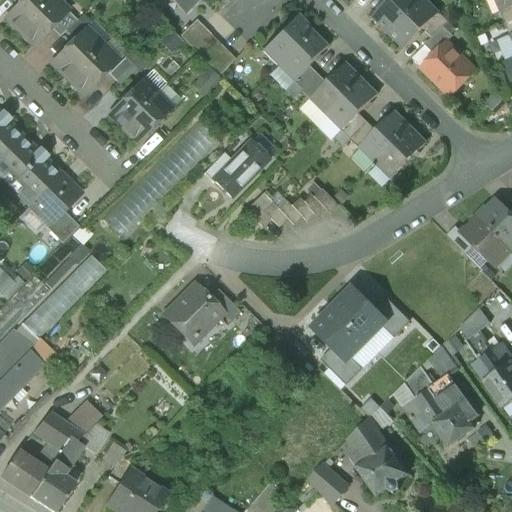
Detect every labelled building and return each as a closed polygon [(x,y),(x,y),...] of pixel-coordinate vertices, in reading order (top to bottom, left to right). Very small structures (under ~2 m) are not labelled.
[(23,0),(22,2),(5,18),(20,33),(52,0),(23,0)] [(68,13),(54,0),(52,0),(20,33),(34,47),(51,30),(68,13)] [(200,0),(199,0),(168,0),(184,16),(200,0)] [(390,0),(371,19),(387,35),(421,0),(390,0)] [(424,0),(421,0),(387,35),(403,51),(422,31),(439,15),(424,0)] [(511,0),(494,0),(500,14),(511,9),(511,0)] [(511,9),(500,14),(505,25),(511,22),(511,9)] [(68,13),(51,30),(59,39),(65,33),(76,22),(68,13)] [(76,22),(65,33),(74,41),(84,30),(91,24),(82,15),(76,22)] [(439,15),(422,31),(431,39),(442,28),(447,23),(439,15)] [(297,16),(261,52),(277,68),(313,32),(297,16)] [(196,22),(180,38),(193,52),(210,36),(196,22)] [(431,39),(424,46),(434,56),(445,44),(446,45),(453,38),(442,28),(431,39)] [(74,41),(51,64),(69,82),(102,48),(84,30),(74,41)] [(313,32),(277,68),(293,84),(309,68),(329,48),(313,32)] [(210,36),(193,52),(202,61),(218,45),(210,36)] [(434,56),(421,69),(451,98),(475,74),(446,45),(445,44),(434,56)] [(218,45),(202,61),(210,69),(226,53),(218,45)] [(102,48),(69,82),(84,96),(93,86),(96,87),(103,81),(103,77),(117,63),(102,48)] [(226,53),(210,69),(219,78),(235,62),(226,53)] [(125,59),(108,76),(116,84),(133,67),(125,59)] [(326,84),(310,101),(326,117),(361,81),(345,65),(326,84)] [(223,82),(207,67),(194,79),(209,95),(223,82)] [(293,84),(292,84),(301,93),(318,76),(309,68),(293,84)] [(151,73),(142,82),(156,96),(165,87),(151,73)] [(318,76),(301,93),(309,101),(310,101),(326,84),(318,76)] [(361,81),(326,117),(342,132),(358,116),(377,96),(361,81)] [(142,82),(127,97),(124,96),(117,102),(118,105),(108,115),(123,130),(156,96),(142,82)] [(165,87),(156,96),(170,111),(180,101),(165,87)] [(495,94),(484,106),(492,113),(503,102),(495,94)] [(156,96),(123,130),(137,144),(147,134),(150,135),(157,128),(156,125),(170,111),(156,96)] [(326,117),(310,101),(309,101),(299,111),(315,127),(326,117)] [(37,152),(8,123),(10,121),(2,113),(0,114),(0,180),(2,182),(7,176),(21,190),(16,196),(28,208),(60,175),(45,161),(47,158),(39,150),(37,152)] [(375,133),(359,149),(374,165),(410,130),(395,114),(375,133)] [(342,132),(341,133),(350,141),(366,124),(358,116),(342,132)] [(341,133),(342,132),(326,117),(315,127),(331,143),(334,140),(341,133)] [(366,124),(350,141),(350,142),(358,150),(359,149),(375,133),(366,124)] [(410,130),(374,165),(390,181),(426,145),(410,130)] [(350,141),(341,133),(334,140),(343,149),(350,142),(350,141)] [(250,145),(213,183),(230,198),(266,161),(250,145)] [(156,168),(103,221),(119,237),(173,184),(156,168)] [(60,175),(28,208),(29,209),(46,226),(47,227),(48,228),(63,214),(80,196),(60,175)] [(331,216),(339,207),(323,191),(315,199),(327,212),(331,216)] [(315,199),(311,196),(303,204),(314,216),(319,221),(327,212),(315,199)] [(303,204),(298,200),(290,208),(301,219),(306,225),(314,216),(303,204)] [(511,251),(511,217),(496,202),(488,210),(485,210),(482,213),(482,216),(479,219),(511,251)] [(290,208),(285,203),(276,211),(287,222),(292,227),(301,219),(290,208)] [(262,213),(253,204),(244,212),(261,229),(269,221),(262,213)] [(276,211),(271,205),(262,213),(269,221),(278,230),(287,222),(276,211)] [(46,226),(29,209),(18,221),(34,237),(46,226)] [(63,214),(48,228),(47,227),(45,230),(61,246),(78,229),(63,214)] [(511,251),(479,219),(477,221),(474,221),(471,225),(471,228),(463,236),(462,236),(474,249),(495,269),(511,251)] [(474,249),(462,236),(463,236),(455,229),(447,237),(466,257),(474,249)] [(88,258),(21,326),(37,342),(104,274),(88,258)] [(0,273),(0,296),(6,302),(22,286),(18,282),(13,287),(0,273)] [(33,276),(0,310),(0,342),(49,292),(33,276)] [(195,287),(162,318),(190,347),(221,314),(195,287)] [(352,290),(333,310),(367,344),(383,328),(387,325),(372,310),(352,290)] [(384,298),(372,310),(387,325),(383,328),(394,339),(410,324),(384,298)] [(367,344),(333,310),(312,330),(333,350),(347,365),(351,361),(367,344)] [(479,311),(461,330),(469,340),(469,341),(477,335),(490,326),(479,311)] [(14,333),(0,347),(0,362),(10,372),(29,354),(31,351),(14,333)] [(490,353),(477,335),(469,341),(469,340),(465,343),(478,362),(490,353)] [(511,362),(511,360),(502,347),(494,353),(504,367),(510,363),(510,364),(511,362)] [(458,371),(442,348),(429,361),(443,380),(448,377),(449,378),(458,371)] [(362,372),(351,361),(347,365),(333,350),(321,362),(347,387),(362,372)] [(490,353),(478,362),(489,378),(504,367),(494,353),(493,352),(490,353)] [(10,372),(0,382),(0,409),(41,366),(29,354),(10,372)] [(0,382),(10,372),(0,362),(0,382)] [(489,378),(483,382),(503,410),(511,403),(511,366),(510,364),(510,363),(504,367),(489,378)] [(421,369),(404,385),(415,400),(434,387),(421,369)] [(443,380),(434,387),(415,400),(404,408),(421,434),(432,426),(448,448),(474,430),(470,423),(478,418),(449,378),(448,377),(443,380)] [(364,414),(379,418),(382,407),(366,403),(364,414)] [(101,419),(86,404),(75,414),(79,418),(80,418),(91,429),(94,426),(101,419)] [(80,418),(79,418),(75,414),(64,425),(82,437),(91,429),(80,418)] [(64,425),(50,415),(32,436),(47,446),(59,454),(69,440),(75,444),(82,437),(64,425)] [(388,448),(369,420),(349,440),(349,441),(358,455),(350,460),(376,497),(387,491),(389,493),(390,494),(391,494),(392,494),(394,496),(400,492),(398,490),(399,487),(397,484),(407,476),(388,448)] [(91,429),(82,437),(88,441),(83,449),(94,456),(108,436),(94,426),(91,429)] [(82,437),(75,444),(83,449),(88,441),(82,437)] [(59,454),(53,463),(67,472),(83,449),(75,444),(69,440),(59,454)] [(59,454),(47,446),(41,454),(47,458),(43,465),(44,466),(41,470),(46,473),(53,463),(59,454)] [(102,465),(111,472),(121,459),(124,454),(114,446),(110,451),(102,465)] [(41,470),(17,454),(0,479),(0,480),(29,499),(46,473),(41,470)] [(141,473),(121,459),(111,472),(107,479),(118,486),(127,472),(138,478),(141,473)] [(46,473),(29,499),(47,511),(55,511),(74,486),(63,478),(67,472),(53,463),(46,473)] [(324,466),(307,483),(318,492),(334,475),(324,466)] [(138,478),(127,472),(118,486),(105,506),(114,511),(155,511),(166,496),(138,478)] [(350,488),(334,475),(318,492),(334,506),(350,488)] [(271,511),(283,501),(270,487),(247,511),(271,511)] [(296,511),(299,510),(289,500),(280,509),(282,511),(296,511)] [(228,511),(211,501),(203,511),(228,511)]
